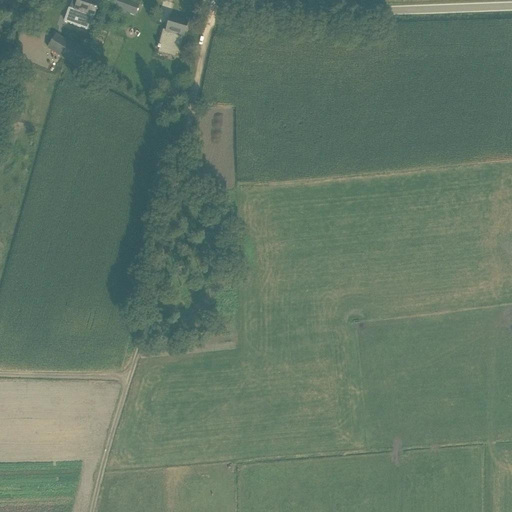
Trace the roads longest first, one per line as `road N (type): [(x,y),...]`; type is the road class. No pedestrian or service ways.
road 1 (track): [(214,0),(158,280),(128,377)]
road 2 (unclassified): [(511,5),(300,11),(218,0)]
road 3 (track): [(128,377),(91,511)]
road 4 (track): [(128,377),(0,374)]
